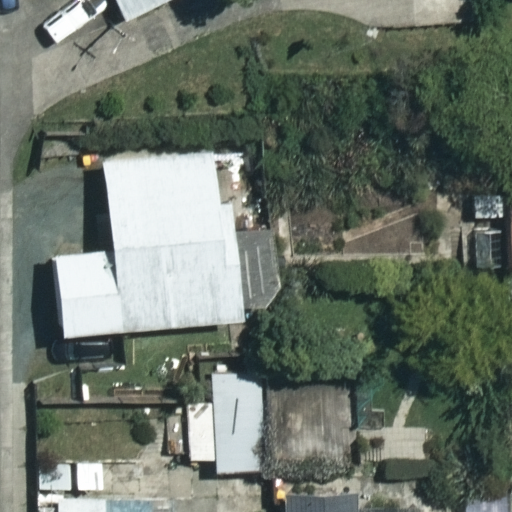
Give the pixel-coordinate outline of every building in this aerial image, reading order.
[(163,0),(110,0),(116,16),(163,0)] [(211,144),(92,154),(99,241),(40,246),(46,321),(224,306),(211,144)] [(455,203),(286,197),(283,269),(452,275),(455,203)] [(206,401),(182,402),(185,454),(209,453),(210,466),(252,464),(251,447),(263,436),(269,417),(265,395),(248,378),(247,371),(205,373),(206,401)] [(349,511),(349,483),(269,484),(269,511),(349,511)] [(217,511),(218,487),(30,486),(29,511),(217,511)]
